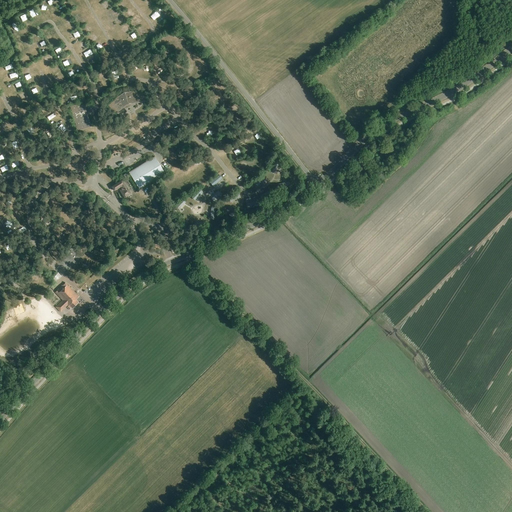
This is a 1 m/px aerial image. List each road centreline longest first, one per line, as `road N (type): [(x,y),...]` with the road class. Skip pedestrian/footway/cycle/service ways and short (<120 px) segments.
road 1 (tertiary): [(0,421),(126,288),(316,184)]
road 2 (track): [(426,511),(186,254)]
road 3 (tertiary): [(316,184),(385,124),(452,92),(511,48)]
road 4 (unclassified): [(316,184),(168,0)]
road 5 (track): [(308,384),(203,486)]
